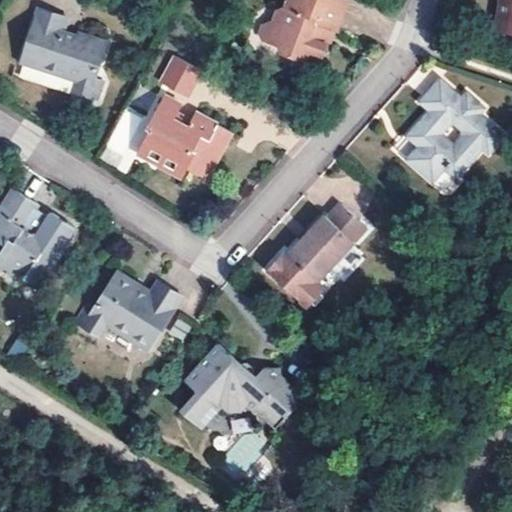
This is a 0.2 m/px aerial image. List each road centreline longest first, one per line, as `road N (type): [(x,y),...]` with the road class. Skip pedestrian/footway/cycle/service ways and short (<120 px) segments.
road 1 (residential): [(0,125),(195,251),(219,254),(412,41),(427,0)]
road 2 (track): [(0,377),(212,511)]
